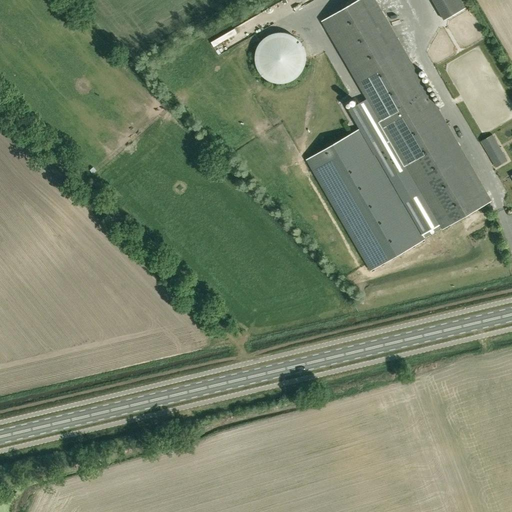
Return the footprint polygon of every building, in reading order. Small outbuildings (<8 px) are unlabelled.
[(442,229),(491,200),(375,0),(358,0),(322,21),(442,229)] [(465,8),(460,0),(432,0),(444,20),(465,8)] [(273,33),(267,36),(262,40),(258,46),(255,52),(255,59),(256,66),(259,72),(263,77),(269,81),(275,83),(281,84),(288,83),(294,80),(299,76),(302,72),(305,66),(306,60),(306,54),(304,48),(301,43),(297,38),(292,35),(286,33),(279,32),(273,33)] [(309,57),(312,63),(321,59),(318,52),(309,57)] [(361,129),(307,161),(371,271),(425,240),(361,129)] [(507,161),(498,145),(488,151),(497,167),(507,161)]
